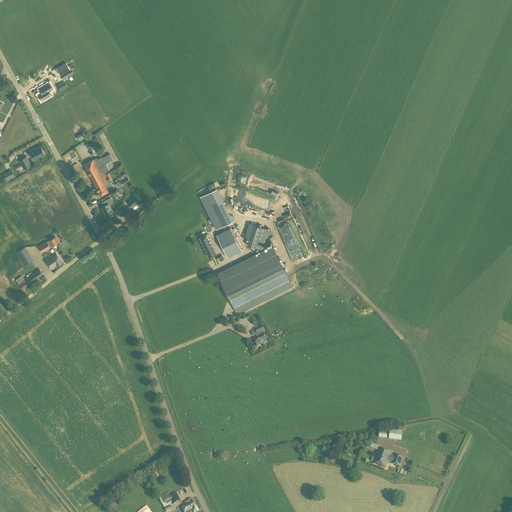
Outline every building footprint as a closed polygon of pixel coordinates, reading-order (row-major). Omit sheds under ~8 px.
[(66,62),(56,68),(60,75),(70,70),(66,62)] [(49,80),(38,87),(40,90),(37,92),(41,99),(51,93),(48,89),(52,87),(49,80)] [(65,81),(57,86),(60,91),(68,86),(65,81)] [(80,140),(85,137),(82,132),(77,136),(80,140)] [(35,160),(46,154),(41,145),(30,150),(35,160)] [(104,181),(107,180),(105,177),(106,177),(104,173),(107,172),(110,170),(107,165),(106,163),(113,159),(110,153),(103,157),(102,157),(97,159),(97,158),(94,160),(94,159),(84,164),(97,187),(104,183),(104,181)] [(32,165),(27,156),(19,160),(24,169),(25,168),(31,165),(32,165)] [(7,181),(14,177),(11,171),(3,175),(7,181)] [(118,188),(130,180),(125,173),(118,178),(120,181),(115,184),(118,188)] [(104,183),(97,187),(101,195),(109,191),(105,184),(108,183),(107,180),(104,181),(104,183)] [(113,199),(119,196),(116,190),(110,194),(113,199)] [(132,208),(139,202),(134,196),(127,202),(132,208)] [(104,211),(112,208),(111,208),(113,207),(115,205),(111,197),(102,202),(104,205),(102,207),(104,211)] [(112,208),(104,211),(107,217),(114,213),(114,212),(115,212),(119,216),(120,214),(122,217),(125,214),(126,214),(130,210),(124,202),(119,206),(119,205),(115,208),(115,207),(112,208)] [(221,220),(221,221),(214,225),(216,230),(233,221),(231,216),(225,219),(224,218),(221,220)] [(263,250),(269,230),(249,222),(244,237),(249,239),(247,244),(247,245),(263,250)] [(230,227),(217,234),(228,256),(241,249),(230,227)] [(217,253),(207,233),(199,237),(209,257),(217,253)] [(59,242),(55,236),(47,241),(50,247),(59,242)] [(42,253),(50,248),(50,247),(47,241),(38,246),(42,253)] [(24,264),(33,260),(27,246),(18,250),(24,264)] [(239,313),(292,286),(280,261),(272,246),(220,272),(227,287),(239,313)] [(57,265),(62,262),(55,252),(44,260),(51,270),(57,265)] [(30,283),(43,274),(39,269),(26,278),(30,283)] [(24,275),(18,278),(22,288),(29,286),(24,275)] [(264,334),(265,334),(263,331),(265,331),(263,326),(255,330),(257,334),(258,334),(259,336),(254,339),(257,346),(267,341),(264,334)] [(401,442),(402,431),(390,430),(388,440),(401,442)] [(387,439),(387,432),(379,431),(378,438),(387,439)] [(379,447),(372,444),(368,442),(366,447),(370,448),(377,450),(378,448),(379,448),(379,447)] [(394,456),(391,455),(391,453),(378,448),(377,450),(374,458),(372,457),(371,462),(373,463),(386,468),(388,461),(392,463),(392,464),(400,467),(403,457),(395,454),(394,456)] [(172,494),(171,491),(158,498),(162,505),(164,509),(165,511),(166,511),(171,509),(169,506),(168,504),(172,502),(173,505),(180,501),(176,492),(172,494)] [(194,511),(198,510),(192,499),(185,503),(185,504),(181,506),(184,511),(194,511)]
